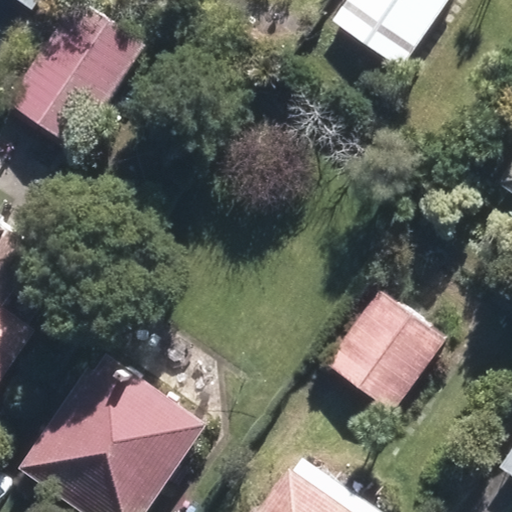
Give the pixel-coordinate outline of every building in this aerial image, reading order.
[(91,0),(81,0),(14,98),(84,146),(155,43),(91,0)] [(29,0),(40,8),(45,0),(29,0)] [(344,0),(340,7),(408,54),(447,0),(344,0)] [(0,380),(37,326),(4,303),(42,249),(0,220),(0,380)] [(323,359),(390,408),(444,333),(377,285),(323,359)] [(145,511),(210,421),(108,348),(95,367),(89,363),(16,465),(82,511),(145,511)] [(511,438),(496,462),(511,473),(511,438)] [(361,511),(291,463),(261,505),(256,502),(248,511),(361,511)]
